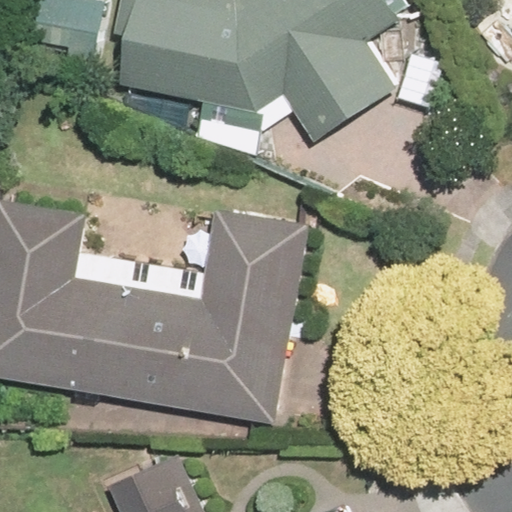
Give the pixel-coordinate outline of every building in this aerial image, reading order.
[(123,0),(45,0),(42,43),(75,46),(75,62),(119,64),(123,0)] [(427,7),(422,0),(142,0),(131,87),(214,99),(209,158),(266,162),(270,104),(295,87),(328,135),(402,86),(373,44),(427,7)] [(0,236),(7,198),(11,179),(0,176),(0,236)] [(215,270),(91,249),(97,213),(7,198),(0,236),(0,371),(289,420),(323,222),(227,206),(215,270)] [(290,511),(289,510),(287,509),(277,485),(217,511),(214,511),(185,447),(115,479),(130,511),(290,511)]
